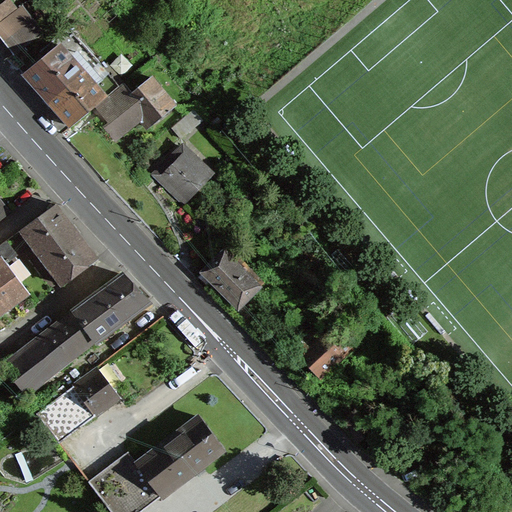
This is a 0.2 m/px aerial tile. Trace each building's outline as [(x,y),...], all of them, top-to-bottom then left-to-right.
[(0,22),(17,8),(10,0),(2,0),(0,2),(0,22)] [(21,7),(0,23),(0,31),(15,52),(40,33),(21,7)] [(71,125),(105,96),(59,43),(25,72),(47,98),(71,125)] [(104,126),(113,137),(119,132),(117,129),(137,113),(148,126),(175,105),(151,76),(129,93),(126,89),(101,110),(107,117),(111,121),(104,126)] [(237,151),(229,143),(225,147),(232,155),(237,151)] [(212,174),(182,144),(154,172),(169,187),(184,202),(212,174)] [(0,218),(9,212),(0,201),(0,218)] [(75,228),(56,203),(21,229),(62,283),(97,257),(75,228)] [(0,244),(0,252),(3,257),(7,262),(17,254),(7,240),(0,244)] [(221,288),(238,305),(242,302),(263,281),(229,245),(204,270),(221,288)] [(0,313),(7,308),(29,291),(7,262),(3,257),(0,258),(0,313)] [(150,299),(124,273),(109,283),(101,289),(108,299),(117,311),(112,315),(118,323),(150,299)] [(108,299),(101,289),(74,310),(82,320),(108,299)] [(117,311),(108,299),(82,320),(96,339),(118,323),(112,315),(117,311)] [(242,302),(238,305),(232,311),(246,325),(256,316),(242,302)] [(36,339),(58,368),(96,339),(82,320),(74,310),(55,325),(36,339)] [(315,323),(289,347),(303,363),(317,378),(357,342),(339,323),(335,327),(332,324),(324,332),(315,323)] [(4,364),(6,366),(26,393),(58,368),(36,339),(4,364)] [(98,367),(74,385),(96,414),(109,404),(119,396),(98,367)] [(96,414),(74,385),(37,412),(59,441),(96,414)] [(345,421),(360,441),(371,432),(356,413),(345,421)] [(156,448),(180,480),(224,447),(199,415),(178,432),(156,448)] [(156,448),(138,463),(162,494),(180,480),(156,448)] [(89,480),(113,511),(138,511),(162,494),(138,463),(128,450),(89,480)]
